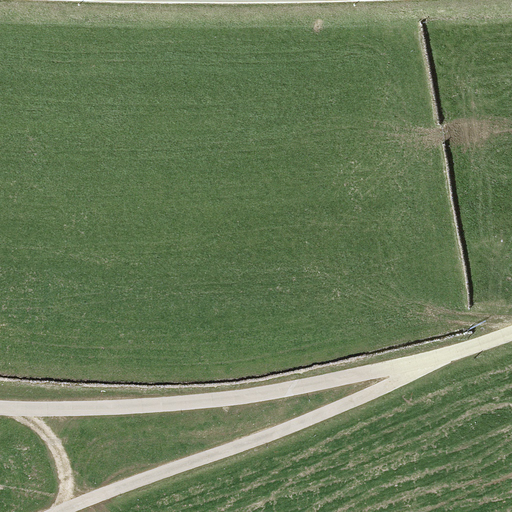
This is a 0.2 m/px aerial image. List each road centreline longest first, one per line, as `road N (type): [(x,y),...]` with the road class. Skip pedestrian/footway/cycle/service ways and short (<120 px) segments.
road 1 (unclassified): [(0,407),(147,405),(266,392),(435,359),(511,334)]
road 2 (track): [(59,511),(261,438),(435,359)]
